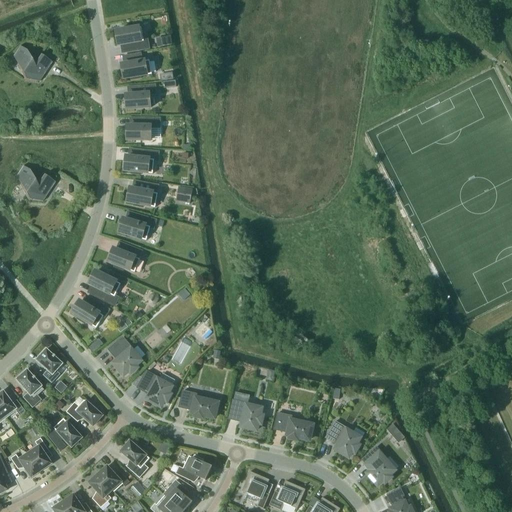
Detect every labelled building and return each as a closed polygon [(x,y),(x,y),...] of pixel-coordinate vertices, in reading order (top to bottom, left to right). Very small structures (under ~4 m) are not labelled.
[(132,27),(123,29),(124,31),(117,32),(119,46),(124,45),(125,53),(149,49),(148,40),(144,41),(142,28),(132,29),(132,27)] [(172,45),(171,36),(161,38),(162,47),(172,45)] [(40,82),(52,63),(40,55),(34,65),(26,51),(20,46),(19,47),(26,51),(17,65),(25,80),(40,82)] [(132,78),(132,80),(141,79),(140,77),(152,75),(150,61),(142,62),(141,54),(126,57),(127,65),(122,65),(125,79),(132,78)] [(128,110),(150,108),(150,95),(156,95),(155,86),(131,88),(131,96),(127,96),(128,110)] [(160,119),(133,119),(133,127),(128,127),(128,141),(151,141),(151,127),(160,127),(160,119)] [(132,150),(131,158),(127,157),(125,171),(132,172),(132,174),(141,175),(141,173),(153,174),(154,161),(158,161),(159,153),(132,150)] [(16,177),(28,200),(43,201),(55,183),(44,175),(46,171),(27,159),(16,177)] [(137,182),(135,190),(131,189),(128,203),(135,204),(135,206),(143,208),(144,206),(155,208),(158,194),(157,194),(158,186),(137,182)] [(180,187),(177,199),(190,202),(192,189),(180,187)] [(124,219),(120,233),(147,241),(150,228),(154,229),(156,221),(131,213),(128,221),(124,219)] [(122,244),(119,251),(114,249),(109,262),(116,265),(115,267),(123,270),(124,268),(135,273),(140,260),(139,259),(142,252),(122,244)] [(90,285),(94,287),(90,294),(114,306),(118,299),(115,297),(121,285),(110,279),(111,278),(103,274),(103,275),(96,272),(90,285)] [(89,298),(84,304),(80,302),(73,314),(79,317),(78,319),(85,324),(86,322),(96,329),(103,317),(105,318),(109,311),(89,298)] [(137,321),(143,316),(139,311),(133,315),(137,321)] [(121,323),(125,329),(132,324),(128,318),(121,323)] [(213,332),(205,325),(197,334),(204,341),(213,332)] [(117,356),(120,359),(114,364),(124,376),(129,371),(131,373),(137,368),(135,366),(141,361),(131,350),(133,349),(123,338),(108,350),(115,358),(117,356)] [(52,355),(52,356),(45,350),(35,361),(47,371),(42,375),(51,384),(60,375),(55,371),(61,364),(59,363),(60,361),(55,356),(54,357),(52,355)] [(34,378),(33,379),(26,371),(15,380),(28,395),(23,399),(33,410),(42,402),(38,397),(44,392),(40,386),(41,385),(36,379),(35,380),(34,378)] [(148,400),(161,407),(164,400),(167,402),(170,395),(168,394),(171,387),(159,380),(160,379),(146,372),(137,388),(146,393),(148,391),(151,393),(148,400)] [(205,396),(183,391),(179,408),(193,411),(193,413),(196,414),(195,416),(203,418),(203,416),(214,418),(218,404),(204,400),(205,396)] [(2,392),(0,393),(0,411),(6,419),(16,411),(19,416),(25,412),(16,400),(11,404),(2,392)] [(256,430),(258,424),(261,424),(263,417),(260,416),(261,409),(247,406),(248,404),(233,400),(229,419),(239,421),(239,419),(243,420),(242,427),(256,430)] [(58,401),(53,407),(58,411),(63,405),(58,401)] [(92,426),(101,416),(95,411),(97,410),(90,404),(89,405),(83,401),(78,407),(74,403),(66,412),(77,422),(82,417),(92,426)] [(278,413),(274,430),(288,433),(288,435),(290,436),(290,438),(297,440),(298,438),(309,440),(312,426),(299,422),(300,418),(278,413)] [(70,448),(80,438),(63,419),(53,428),(53,427),(48,432),(57,441),(61,437),(70,448)] [(336,441),(339,443),(336,450),(349,457),(352,451),(355,453),(359,446),(356,444),(360,438),(347,431),(348,429),(335,422),(326,438),(335,443),(336,441)] [(394,423),(387,429),(400,443),(406,437),(394,423)] [(38,447),(28,453),(40,471),(50,464),(42,453),(47,450),(40,439),(34,442),(38,447)] [(145,465),(150,459),(143,453),(144,451),(137,445),(136,447),(130,442),(121,452),(132,461),(126,467),(140,479),(149,468),(145,465)] [(165,443),(162,451),(167,452),(168,448),(170,448),(171,445),(165,443)] [(385,460),(386,459),(376,447),(362,460),(369,468),(371,466),(373,469),(368,474),(378,485),(383,480),(385,483),(391,478),(389,475),(394,471),(385,460)] [(30,478),(40,471),(28,453),(19,460),(15,455),(10,459),(17,470),(22,466),(30,478)] [(170,471),(176,474),(191,481),(194,475),(206,480),(212,467),(202,463),(203,460),(194,456),(193,458),(189,456),(183,469),(179,467),(174,465),(170,471)] [(4,486),(11,483),(0,458),(0,493),(6,490),(4,486)] [(107,467),(98,475),(113,490),(112,491),(114,492),(123,485),(125,487),(130,482),(121,473),(117,477),(107,467)] [(263,509),(269,495),(264,493),(269,480),(250,472),(242,491),(260,499),(257,506),(263,509)] [(113,490),(98,475),(89,483),(99,493),(92,499),(101,508),(112,499),(108,495),(112,491),(113,490)] [(175,489),(168,498),(167,498),(182,511),(187,511),(189,509),(188,508),(192,503),(183,495),(187,490),(176,481),(171,486),(175,489)] [(297,509),(306,490),(286,481),(281,494),(275,491),(269,506),(281,511),(284,504),(297,509)] [(392,511),(412,511),(410,508),(408,509),(402,497),(404,496),(400,489),(387,495),(393,508),(391,509),(392,511)] [(64,502),(70,511),(92,511),(86,503),(81,507),(74,495),(64,502)] [(156,505),(155,504),(151,509),(154,511),(182,511),(167,498),(168,498),(165,496),(156,505)] [(338,511),(340,509),(322,498),(315,509),(310,506),(306,511),(338,511)] [(70,511),(64,502),(54,509),(55,511),(70,511)]
